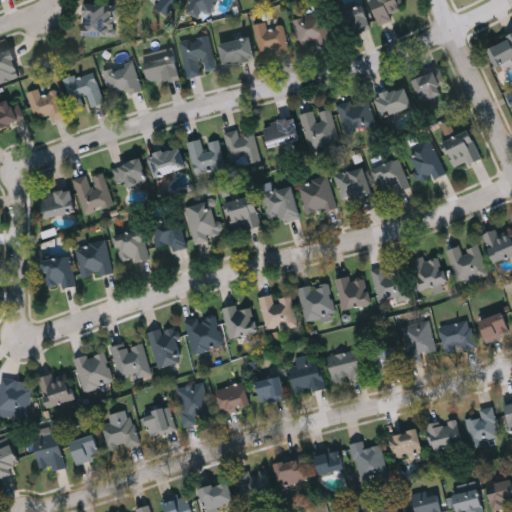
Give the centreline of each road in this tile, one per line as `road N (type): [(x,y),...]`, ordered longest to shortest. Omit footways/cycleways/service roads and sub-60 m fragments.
road 1 (residential): [(17,304),(21,171),(123,130),(380,62),(511,0)]
road 2 (residential): [(17,304),(23,325),(42,334),(163,292),(427,221),(511,186)]
road 3 (residential): [(33,511),(511,364)]
road 4 (residential): [(439,0),(511,158)]
